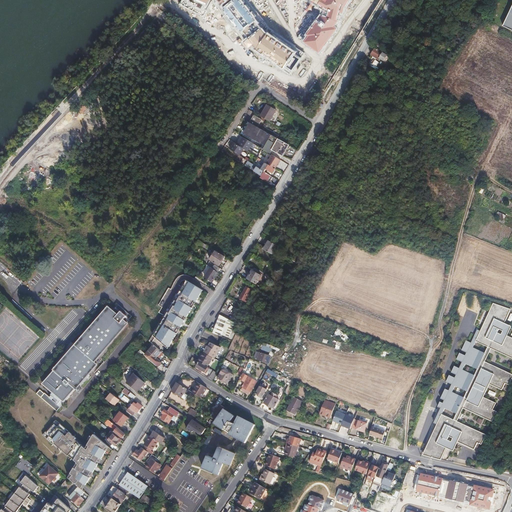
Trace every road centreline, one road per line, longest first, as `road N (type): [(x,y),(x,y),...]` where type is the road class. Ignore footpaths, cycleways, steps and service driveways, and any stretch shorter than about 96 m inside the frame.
road 1 (track): [(404,455),(407,407),(471,193),(480,176),(511,191)]
road 2 (tertiary): [(319,123),(178,364)]
road 3 (residential): [(275,420),(511,481)]
road 4 (tertiary): [(391,0),(319,123)]
road 5 (residential): [(366,0),(306,80),(267,70)]
road 6 (residential): [(122,456),(168,488),(225,438)]
